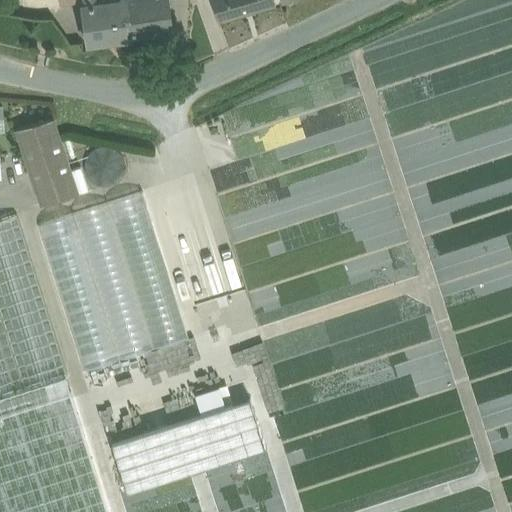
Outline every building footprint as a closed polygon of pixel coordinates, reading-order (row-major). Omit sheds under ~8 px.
[(121,0),(117,0),(82,5),(81,5),(87,44),(127,38),(121,0)] [(168,0),(121,0),(127,38),(172,31),(168,0)] [(211,0),(218,22),(275,5),(273,0),(211,0)] [(54,118),(15,131),(39,205),(78,192),(54,118)] [(83,369),(223,325),(179,186),(39,230),(83,369)] [(18,217),(0,222),(0,319),(21,390),(65,376),(67,375),(18,217)] [(0,341),(0,396),(15,392),(0,341)] [(0,511),(108,511),(65,376),(21,390),(15,392),(0,396),(0,511)]
